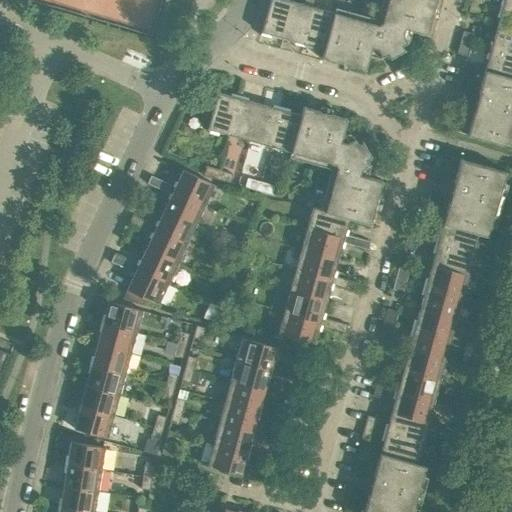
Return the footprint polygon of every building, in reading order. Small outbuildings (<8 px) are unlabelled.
[(288,0),(269,0),(260,33),(323,50),(320,58),(364,70),(368,55),(379,58),(408,41),(411,30),(426,35),(436,0),(386,0),(381,22),(377,25),(377,24),(288,0)] [(511,0),(503,0),(501,9),(484,71),(478,93),(496,98),(495,102),(493,102),(492,105),(495,106),(494,110),(491,109),(490,113),(492,113),(491,117),(472,112),(466,135),(511,148),(511,147),(511,0)] [(482,4),(471,1),(468,12),(479,15),(482,4)] [(463,31),(460,42),(470,45),(473,34),(463,31)] [(470,45),(460,42),(457,54),(467,57),(470,45)] [(369,166),(356,142),(353,137),(342,134),(346,118),(302,106),(300,115),(217,92),(206,129),(334,164),(336,168),(324,210),(312,207),(277,333),(314,344),(319,326),(332,330),(334,321),(322,318),(331,284),(343,288),(346,280),(333,276),(342,243),(355,246),(357,238),(344,235),(349,219),(370,225),(382,181),(366,177),(369,166)] [(417,463),(479,235),(487,237),(505,172),(459,159),(453,183),(472,188),(471,191),(469,191),(468,195),(470,195),(469,199),(467,198),(466,202),(468,203),(467,206),(448,201),(442,223),(379,453),(373,476),(392,481),(391,485),(389,484),(388,488),(390,489),(389,492),(387,492),(386,495),(388,496),(387,500),(368,494),(362,511),(412,511),(425,465),(417,463)] [(203,176),(216,179),(219,171),(205,167),(203,176)] [(159,189),(170,195),(172,191),(204,206),(214,185),(182,170),(174,187),(162,181),(159,189)] [(219,171),(216,179),(230,183),(232,174),(219,171)] [(162,181),(150,176),(147,183),(159,189),(162,181)] [(244,187),(258,191),(260,182),(247,178),(244,187)] [(260,182),(258,191),(271,194),(274,186),(260,182)] [(172,191),(170,195),(163,210),(195,225),(204,206),(172,191)] [(140,228),(152,234),(154,230),(186,245),(195,225),(163,210),(156,226),(144,220),(140,228)] [(128,223),(140,228),(144,220),(132,215),(128,223)] [(242,223),(239,230),(249,234),(252,228),(242,223)] [(409,226),(406,237),(417,239),(420,228),(416,227),(409,226)] [(154,230),(152,234),(145,249),(177,264),(186,245),(154,230)] [(417,239),(406,237),(403,248),(413,250),(414,251),(417,239)] [(357,238),(355,246),(367,250),(370,241),(357,238)] [(122,267),(134,273),(136,269),(168,284),(177,264),(145,249),(138,265),(126,259),(122,267)] [(114,254),(110,262),(122,267),(126,259),(114,254)] [(398,267),(395,278),(406,281),(409,270),(408,270),(398,267)] [(136,269),(134,273),(126,289),(145,298),(158,304),(168,284),(136,269)] [(406,281),(395,278),(392,289),(401,292),(403,292),(406,281)] [(346,280),(343,288),(356,291),(358,283),(346,280)] [(126,289),(122,299),(142,305),(145,298),(126,289)] [(108,301),(102,323),(136,332),(142,310),(108,301)] [(387,309),(384,320),(394,323),(397,312),(396,312),(387,309)] [(394,323),(384,320),(381,331),(390,334),(391,334),(394,323)] [(334,321),(332,330),(345,333),(347,325),(334,321)] [(102,323),(97,343),(131,353),(136,332),(102,323)] [(196,325),(192,338),(201,340),(205,328),(196,325)] [(179,331),(176,344),(185,346),(188,334),(179,331)] [(241,338),(235,360),(269,370),(275,347),(241,338)] [(97,343),(91,365),(125,374),(131,353),(97,343)] [(185,346),(176,344),(173,356),(182,358),(185,346)] [(0,375),(9,353),(0,349),(0,375)] [(385,353),(376,351),(375,350),(372,362),(383,365),(386,353),(385,353)] [(188,356),(184,368),(193,371),(196,358),(188,356)] [(235,360),(229,381),(263,390),(269,370),(235,360)] [(91,365),(85,386),(119,395),(125,374),(91,365)] [(184,368),(181,380),(190,383),(190,384),(196,386),(200,373),(193,371),(184,368)] [(168,373),(165,385),(174,387),(177,375),(168,373)] [(378,374),(375,385),(386,388),(389,377),(385,376),(378,374)] [(229,381),(224,401),(258,411),(263,390),(229,381)] [(174,387),(165,385),(162,397),(170,400),(174,387)] [(386,388),(375,385),(372,396),(383,399),(386,388)] [(85,386),(79,407),(113,416),(119,395),(85,386)] [(176,398),(173,410),(182,412),(185,400),(176,398)] [(224,401),(218,422),(252,432),(258,411),(224,401)] [(113,416),(79,407),(73,428),(107,438),(113,416)] [(182,412),(173,410),(169,422),(178,425),(182,412)] [(157,415),(153,427),(162,429),(166,417),(157,415)] [(367,415),(364,427),(374,429),(377,418),(367,415)] [(218,422),(212,443),(246,453),(252,432),(218,422)] [(162,429),(153,427),(150,439),(159,441),(162,429)] [(374,429),(364,427),(361,438),(367,439),(371,441),(374,429)] [(161,453),(170,455),(173,442),(164,440),(161,453)] [(70,442),(66,464),(101,470),(105,447),(70,442)] [(246,453),(212,443),(211,447),(204,444),(199,461),(207,463),(206,465),(240,474),(246,453)] [(66,464),(63,486),(98,492),(101,470),(66,464)] [(144,464),(142,476),(151,478),(153,465),(144,464)] [(151,478),(142,476),(140,489),(149,490),(151,478)] [(63,486),(59,507),(92,511),(94,511),(98,492),(63,486)]
